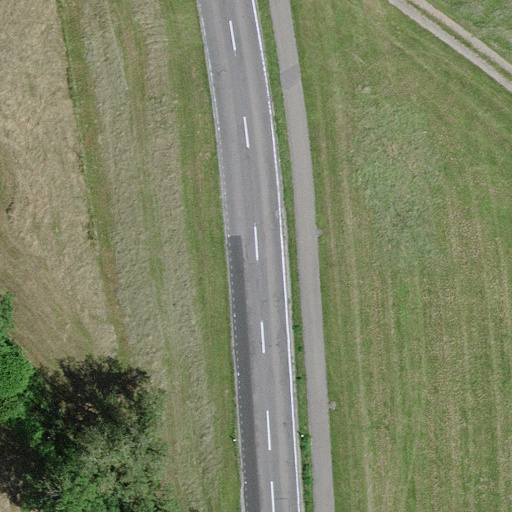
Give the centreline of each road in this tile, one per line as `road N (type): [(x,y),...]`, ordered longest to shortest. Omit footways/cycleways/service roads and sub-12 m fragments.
road 1 (tertiary): [(225,0),(262,311),(274,511)]
road 2 (track): [(511,86),(401,0)]
